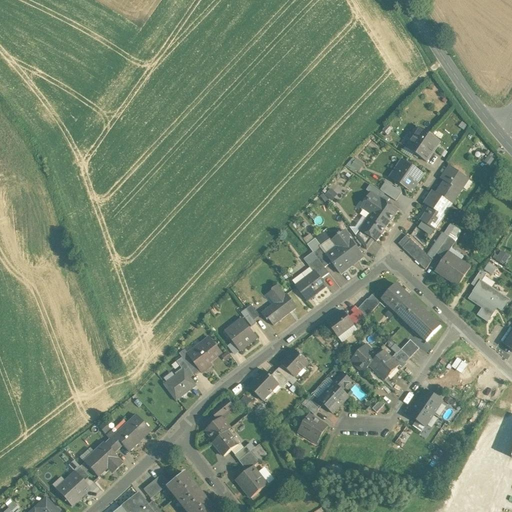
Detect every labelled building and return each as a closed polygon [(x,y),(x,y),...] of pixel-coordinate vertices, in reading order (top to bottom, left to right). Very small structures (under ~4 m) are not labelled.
[(440,142),(417,127),(410,136),(414,139),(407,149),(427,162),(440,142)] [(346,165),(357,171),(363,163),(352,156),(346,165)] [(423,174),(403,161),(396,171),(399,173),(394,181),(409,191),(416,181),(417,183),(423,174)] [(468,180),(449,167),(443,176),(447,178),(437,194),(452,204),(468,180)] [(396,200),(401,192),(385,181),(379,189),(396,200)] [(331,188),(320,196),(326,203),(336,195),(331,188)] [(437,194),(433,191),(425,204),(431,209),(429,212),(428,211),(421,221),(435,230),(452,204),(437,194)] [(398,211),(381,199),(381,200),(371,193),(363,204),(365,205),(362,210),(363,211),(362,213),(364,217),(367,219),(361,228),(368,233),(367,235),(374,240),(377,242),(398,211)] [(443,233),(439,238),(445,242),(448,237),(455,227),(451,224),(444,234),(443,233)] [(455,227),(448,237),(456,242),(463,232),(455,227)] [(367,235),(360,230),(356,236),(367,250),(374,240),(367,235)] [(362,254),(344,231),(340,234),(340,233),(338,235),(338,236),(334,239),(335,239),(332,241),(331,240),(320,247),(319,249),(325,257),(327,256),(332,263),(340,274),(353,264),(352,262),(362,254)] [(407,235),(398,244),(403,248),(411,239),(407,235)] [(445,242),(437,254),(444,259),(448,253),(449,253),(456,242),(448,237),(445,242)] [(439,238),(436,243),(435,242),(434,243),(436,244),(428,256),(433,260),(437,254),(445,242),(439,238)] [(411,239),(403,248),(407,252),(415,244),(411,239)] [(316,241),(309,247),(313,253),(319,249),(320,247),(316,241)] [(415,244),(407,252),(411,256),(420,248),(415,244)] [(420,248),(411,256),(416,261),(424,252),(420,248)] [(325,257),(319,249),(313,253),(325,268),(332,263),(327,256),(325,257)] [(500,249),(494,259),(504,265),(510,255),(500,249)] [(424,252),(416,261),(420,265),(428,256),(424,252)] [(325,268),(313,253),(304,260),(310,268),(314,273),(315,272),(321,279),(329,273),(325,268)] [(449,253),(448,253),(444,259),(436,271),(458,287),(471,268),(449,253)] [(428,256),(420,265),(426,270),(433,260),(428,256)] [(488,262),(484,269),(492,274),(496,267),(488,262)] [(310,268),(293,281),(297,286),(296,287),(307,301),(326,286),(321,279),(315,272),(314,273),(310,268)] [(480,272),(472,284),(477,288),(481,282),(484,278),(486,275),(480,272)] [(497,286),(484,278),(481,282),(477,288),(474,292),(475,292),(501,310),(508,300),(494,291),(497,286)] [(396,284),(382,299),(397,313),(411,298),(396,284)] [(286,296),(278,285),(272,289),(273,291),(271,293),(278,302),(262,314),(267,321),(269,319),(273,326),(290,313),(289,311),(296,306),(287,295),(286,296)] [(381,303),(372,295),(368,300),(376,308),(381,303)] [(246,309),(252,305),(255,303),(251,297),(242,304),(246,309)] [(441,327),(411,298),(397,313),(427,341),(441,327)] [(367,299),(358,309),(365,315),(367,317),(376,308),(368,300),(367,299)] [(260,316),(252,305),(246,309),(249,314),(254,321),(260,316)] [(358,309),(355,307),(351,311),(361,320),(365,315),(358,309)] [(249,314),(246,309),(241,313),(245,318),(249,314)] [(344,312),(328,324),(338,337),(354,325),(344,312)] [(254,321),(249,314),(245,318),(252,327),(257,323),(254,321)] [(257,338),(243,319),(238,323),(240,326),(228,335),(226,332),(225,332),(240,352),(257,338)] [(188,354),(188,355),(192,360),(201,372),(201,373),(209,367),(207,364),(221,353),(210,338),(188,354)] [(411,340),(401,350),(410,359),(420,349),(411,340)] [(180,344),(176,349),(180,354),(185,350),(180,344)] [(378,357),(366,345),(351,361),(357,367),(360,365),(365,370),(369,366),(378,357)] [(188,354),(185,350),(180,354),(182,358),(187,364),(192,360),(188,355),(188,354)] [(295,350),(281,365),(291,374),(295,378),(308,363),(295,350)] [(378,357),(369,366),(385,382),(391,375),(391,374),(398,367),(398,366),(391,359),(383,352),(385,351),(384,350),(378,357)] [(410,359),(401,350),(397,354),(406,363),(410,359)] [(397,354),(396,354),(391,359),(398,366),(398,367),(401,370),(407,364),(406,363),(397,354)] [(451,366),(460,373),(467,364),(457,357),(451,366)] [(187,364),(182,358),(177,362),(184,371),(190,379),(195,375),(187,364)] [(201,372),(192,360),(187,364),(195,375),(196,376),(201,372)] [(291,374),(282,366),(277,370),(286,379),(291,374)] [(286,379),(277,370),(271,377),(278,384),(280,382),(284,386),(289,381),(286,379)] [(184,371),(166,385),(177,400),(195,386),(190,379),(184,371)] [(271,377),(265,371),(249,388),(262,401),(278,384),(271,377)] [(318,400),(324,405),(333,414),(349,397),(352,393),(349,391),(346,394),(342,391),(345,388),(344,388),(351,381),(352,381),(344,373),(334,383),(318,400)] [(426,391),(418,404),(434,415),(442,402),(426,391)] [(246,405),(250,400),(245,395),(240,399),(246,405)] [(318,400),(314,395),(309,400),(310,401),(319,410),(324,405),(318,400)] [(381,400),(373,409),(377,413),(385,404),(381,400)] [(228,401),(212,413),(218,420),(233,407),(228,401)] [(319,410),(310,401),(305,406),(314,415),(319,410)] [(434,415),(418,404),(409,416),(425,427),(434,415)] [(135,415),(114,435),(116,437),(115,438),(122,445),(129,452),(151,432),(135,415)] [(328,427),(309,415),(298,432),(304,436),(306,434),(318,441),(317,444),(318,444),(328,427)] [(222,419),(207,431),(215,441),(227,432),(230,429),(222,419)] [(236,447),(230,440),(233,438),(227,432),(215,441),(213,443),(224,457),(231,451),(238,446),(238,445),(236,447)] [(122,445),(115,438),(116,437),(114,435),(109,440),(117,449),(118,450),(122,445)] [(117,449),(109,440),(105,444),(113,453),(117,449)] [(255,440),(251,443),(255,449),(259,445),(255,440)] [(255,449),(251,443),(247,447),(251,452),(255,449)] [(105,444),(84,463),(98,478),(108,469),(106,467),(110,464),(116,470),(123,464),(113,453),(105,444)] [(251,452),(260,462),(268,456),(259,445),(255,449),(251,452)] [(242,450),(238,446),(231,451),(235,456),(242,450)] [(242,450),(235,456),(239,461),(251,452),(247,447),(242,450)] [(251,452),(239,461),(247,471),(253,467),(260,462),(251,452)] [(72,469),(77,466),(74,460),(69,463),(72,469)] [(89,477),(79,467),(74,472),(76,474),(77,474),(84,482),(89,477)] [(253,467),(247,471),(236,480),(251,499),(268,486),(253,467)] [(74,472),(55,489),(72,507),(91,489),(84,482),(77,474),(76,474),(74,472)] [(197,489),(184,473),(183,472),(169,484),(166,486),(182,507),(186,511),(214,511),(215,511),(214,511),(201,495),(202,494),(198,488),(197,489)] [(162,475),(143,490),(150,499),(166,486),(169,484),(162,475)] [(153,511),(148,505),(138,493),(121,507),(121,508),(125,511),(153,511)] [(30,511),(58,511),(46,498),(30,511)] [(160,511),(152,501),(148,505),(153,511),(160,511)]
